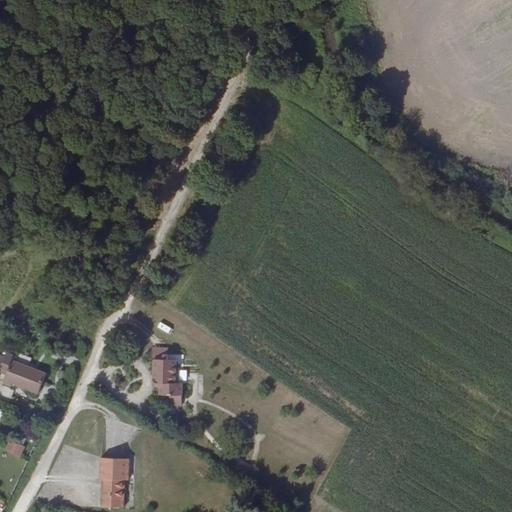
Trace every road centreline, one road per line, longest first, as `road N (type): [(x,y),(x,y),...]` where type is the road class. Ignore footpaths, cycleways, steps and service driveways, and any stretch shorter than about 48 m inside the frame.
road 1 (track): [(278,0),(118,312)]
road 2 (residential): [(118,312),(18,511)]
